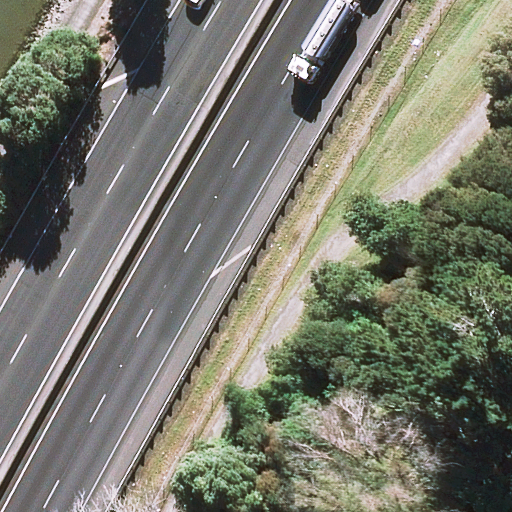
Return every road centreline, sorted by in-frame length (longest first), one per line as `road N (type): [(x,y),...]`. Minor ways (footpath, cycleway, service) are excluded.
road 1 (trunk): [(332,0),(42,511)]
road 2 (trunk): [(0,385),(224,0)]
